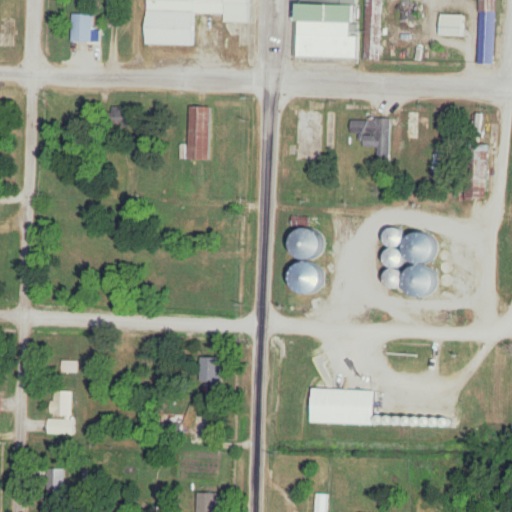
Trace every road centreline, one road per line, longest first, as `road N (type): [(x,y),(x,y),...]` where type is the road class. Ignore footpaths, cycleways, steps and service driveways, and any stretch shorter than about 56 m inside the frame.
road 1 (residential): [(511,333),(0,315)]
road 2 (residential): [(511,90),(0,72)]
road 3 (residential): [(18,511),(35,0)]
road 4 (residential): [(261,325),(278,0)]
road 5 (residential): [(492,333),(511,90)]
road 6 (residential): [(257,511),(261,325)]
